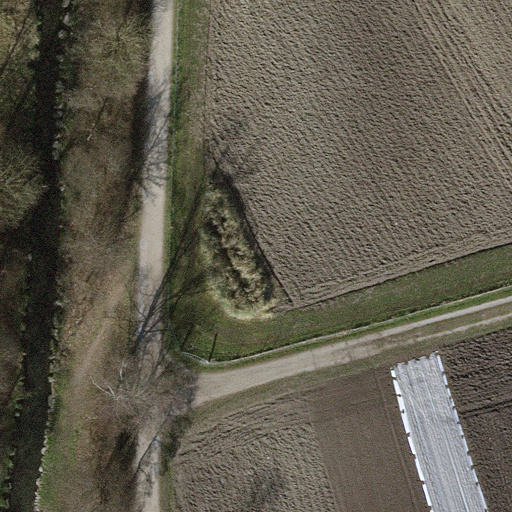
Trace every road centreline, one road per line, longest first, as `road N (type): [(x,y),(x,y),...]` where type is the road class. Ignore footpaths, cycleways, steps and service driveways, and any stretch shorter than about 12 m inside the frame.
road 1 (track): [(162,0),(151,511)]
road 2 (track): [(149,405),(511,311)]
